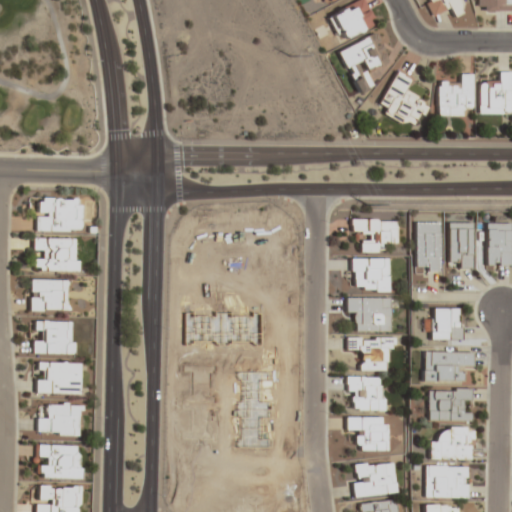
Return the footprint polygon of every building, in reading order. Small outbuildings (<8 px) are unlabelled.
[(373,27),(362,0),(361,0),(326,13),(336,40),(373,27)] [(458,0),(425,0),(430,18),(461,10),(458,0)] [(475,0),(475,13),(511,13),(511,0),(475,0)] [(355,94),(371,87),(365,73),(387,63),(373,33),(335,50),(355,94)] [(377,105),(385,109),(382,115),(411,129),(425,102),(406,92),(411,80),(393,71),(377,105)] [(477,114),(509,114),(509,72),(496,72),(496,82),(477,82),(477,114)] [(460,117),(460,107),(471,107),(471,74),(458,74),(458,84),(436,84),(436,117),(460,117)] [(33,233),(79,233),(79,198),(33,198),(33,233)] [(358,252),(381,252),(381,243),(395,243),(395,220),(348,219),(348,234),(358,234),(358,252)] [(446,223),(446,270),(471,270),(471,223),(446,223)] [(483,270),(508,270),(508,225),(483,225),(483,270)] [(437,228),(412,228),(412,272),(437,272),(437,228)] [(74,272),(74,238),(30,238),(30,272),(74,272)] [(386,259),(349,259),(349,291),(386,291),(386,259)] [(27,312),(65,312),(65,280),(27,280),(27,312)] [(353,332),(389,332),(389,297),(343,297),(343,314),(353,314),(353,332)] [(427,340),(458,340),(458,308),(427,308),(427,340)] [(32,321),(32,330),(40,330),(40,342),(30,342),(30,355),(70,354),(70,321),(32,321)] [(343,337),(343,349),(356,349),(356,371),(386,371),(387,337),(343,337)] [(419,383),(459,383),(460,368),(469,368),(469,353),(419,352),(419,383)] [(33,394),(76,395),(77,362),(34,362),(34,371),(43,371),(43,382),(33,382),(33,394)] [(344,396),(351,396),(351,410),(381,410),(381,377),(344,377),(344,396)] [(424,421),(467,422),(468,411),(459,411),(460,400),(468,400),(468,389),(425,387),(424,421)] [(34,415),(34,435),(79,436),(79,404),(44,403),(44,415),(34,415)] [(386,451),(386,417),(343,417),(343,428),(353,428),(353,451),(386,451)] [(471,427),(436,426),(436,437),(426,437),(425,459),(470,460),(471,427)] [(77,479),(77,445),(35,445),(34,457),(43,457),(43,465),(34,465),(34,479),(77,479)] [(351,496),(394,494),(392,463),(349,464),(351,496)] [(466,466),(422,466),(422,499),(466,499),(466,466)] [(75,511),(76,485),(33,485),(33,511),(75,511)] [(396,511),(395,500),(356,504),(357,511),(396,511)]
